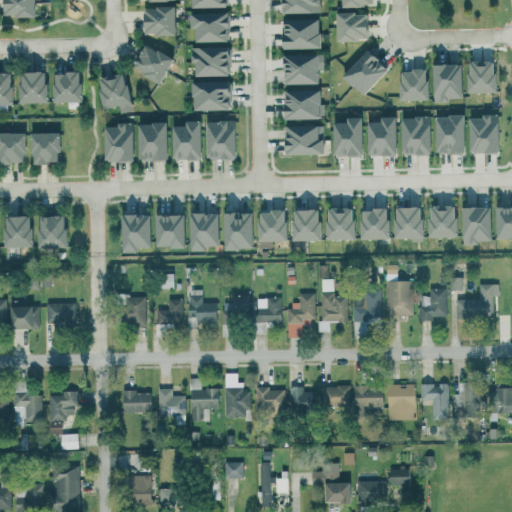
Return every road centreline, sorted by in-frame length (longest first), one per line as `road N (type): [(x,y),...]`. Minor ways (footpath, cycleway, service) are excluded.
road 1 (residential): [(0,189),(511,179)]
road 2 (residential): [(0,360),(511,350)]
road 3 (residential): [(255,0),(260,184)]
road 4 (residential): [(94,188),(98,359)]
road 5 (residential): [(98,359),(102,511)]
road 6 (residential): [(0,47),(109,42),(111,0)]
road 7 (residential): [(397,0),(398,36),(511,36)]
